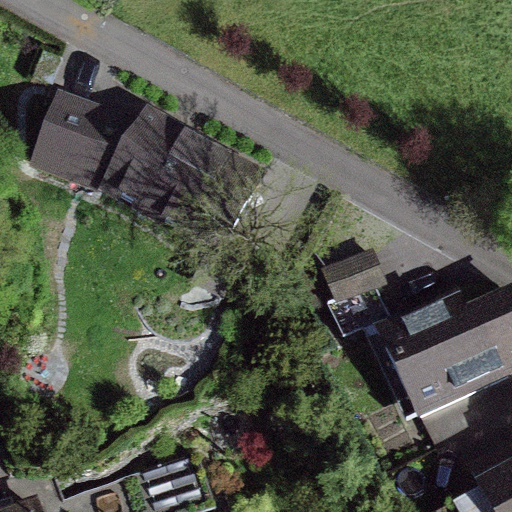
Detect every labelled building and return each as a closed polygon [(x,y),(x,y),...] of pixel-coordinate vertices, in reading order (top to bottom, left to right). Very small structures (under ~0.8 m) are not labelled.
[(217,256),(256,187),(143,124),(135,138),(56,108),(34,166),(68,179),(74,163),(113,177),(104,193),(217,256)] [(381,289),(369,259),(322,278),(334,308),(381,289)] [(377,339),(416,422),(511,377),(511,307),(509,302),(464,322),(455,303),(377,339)] [(511,511),(511,451),(468,476),(479,496),(450,511),(511,511)] [(0,511),(211,511),(195,462),(38,511),(10,511),(8,505),(0,507),(0,511)]
